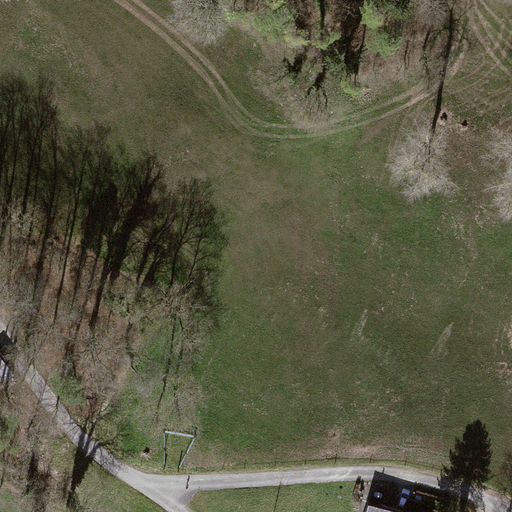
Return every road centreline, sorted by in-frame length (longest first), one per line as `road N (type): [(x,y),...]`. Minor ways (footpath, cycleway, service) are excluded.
road 1 (track): [(510,511),(413,480),(367,474),(144,488)]
road 2 (track): [(0,323),(72,430),(144,488)]
